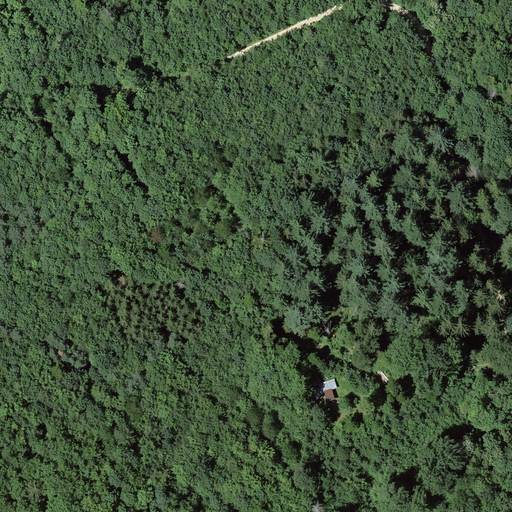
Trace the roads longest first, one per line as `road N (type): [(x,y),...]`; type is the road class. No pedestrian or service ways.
road 1 (track): [(511,340),(428,33),(413,9),(394,0)]
road 2 (track): [(345,0),(190,70),(0,89)]
